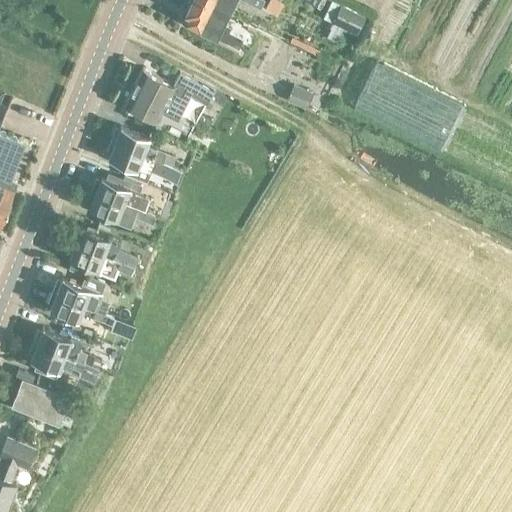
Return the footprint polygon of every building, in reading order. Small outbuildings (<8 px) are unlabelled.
[(222,23),(228,13),(202,0),(189,0),(187,5),(187,8),(185,12),(188,13),(184,21),(215,38),(215,37),(237,47),(241,39),(228,32),(230,27),(222,23)] [(204,0),(228,12),(234,0),(243,0),(259,8),(263,0),(204,0)] [(332,0),(330,0),(322,17),(331,21),(356,33),(364,15),(340,4),(332,0)] [(341,102),(430,141),(452,92),(363,53),(341,102)] [(142,67),(124,103),(157,119),(161,111),(177,119),(197,79),(179,69),(172,82),(142,67)] [(305,107),(312,92),(292,83),(286,99),(305,107)] [(211,98),(197,125),(280,166),(293,140),(211,98)] [(184,169),(188,159),(165,151),(166,149),(147,142),(150,136),(120,124),(113,140),(178,167),(184,169)] [(0,204),(7,207),(17,181),(5,176),(19,140),(0,132),(0,204)] [(138,164),(175,178),(178,167),(113,140),(106,156),(136,168),(138,164)] [(94,191),(144,209),(149,198),(137,193),(141,184),(107,171),(105,176),(100,174),(94,191)] [(144,210),(144,209),(94,191),(88,207),(118,218),(121,210),(151,222),(154,214),(144,210)] [(120,241),(81,225),(74,241),(132,263),(134,264),(137,255),(117,247),(120,241)] [(68,257),(96,268),(95,270),(111,276),(115,266),(130,272),(135,273),(138,266),(134,264),(132,263),(74,241),(68,257)] [(110,303),(106,302),(106,301),(98,298),(101,291),(91,287),(61,275),(55,291),(112,314),(125,319),(130,306),(111,300),(110,303)] [(91,316),(99,319),(109,322),(112,314),(55,291),(48,307),(78,318),(81,310),(91,314),(91,316)] [(80,341),(41,326),(35,342),(97,366),(100,358),(77,349),(80,341)] [(98,366),(97,366),(35,342),(29,357),(36,360),(33,368),(55,377),(61,362),(80,369),(78,374),(93,379),(98,366)] [(64,407),(68,397),(22,378),(11,405),(58,424),(60,418),(68,421),(73,410),(64,407)] [(15,498),(10,496),(16,481),(13,480),(18,466),(27,469),(35,446),(6,435),(0,450),(0,510),(4,511),(5,511),(13,511),(15,511),(18,504),(17,501),(15,498)]
